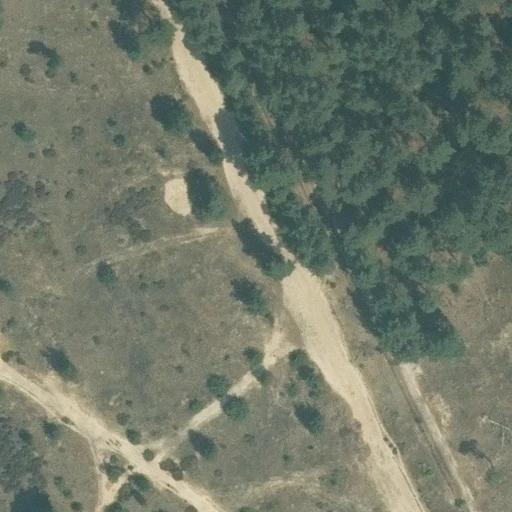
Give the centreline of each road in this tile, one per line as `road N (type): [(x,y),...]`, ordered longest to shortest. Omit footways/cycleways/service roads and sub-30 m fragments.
road 1 (track): [(424,511),(162,0)]
road 2 (track): [(223,0),(474,511)]
road 3 (track): [(140,460),(73,416),(41,381),(0,361)]
